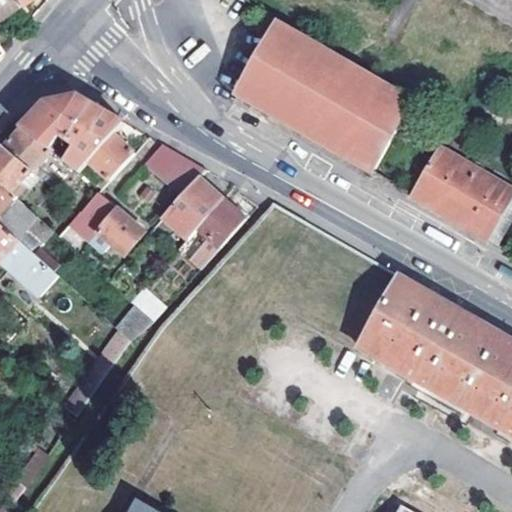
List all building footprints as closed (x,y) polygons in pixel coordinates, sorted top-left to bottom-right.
[(0,0),(0,15),(18,3),(16,0),(0,0)] [(239,96),(377,176),(417,105),(281,26),(239,96)] [(78,96),(47,103),(42,108),(23,129),(47,152),(60,140),(67,146),(100,109),(78,96)] [(63,167),(76,180),(90,165),(114,137),(125,124),(112,117),(105,113),(100,109),(67,146),(74,153),(63,167)] [(47,152),(23,129),(6,148),(33,172),(50,155),(47,152)] [(90,165),(110,183),(135,155),(114,137),(90,165)] [(162,147),(144,167),(184,199),(199,181),(206,173),(162,147)] [(6,148),(0,153),(0,181),(1,182),(13,193),(33,172),(6,148)] [(511,192),(442,153),(416,198),(492,242),(511,207),(511,192)] [(165,219),(188,240),(198,228),(222,201),(199,181),(184,199),(165,219)] [(0,225),(18,242),(39,217),(13,193),(1,182),(0,182),(0,225)] [(79,217),(124,259),(143,236),(99,194),(79,217)] [(210,237),(221,246),(244,220),(222,201),(198,228),(210,237)] [(48,225),(60,237),(79,217),(67,205),(48,225)] [(0,261),(18,242),(0,225),(0,261)] [(200,270),(221,246),(210,237),(189,260),(200,270)] [(58,278),(18,242),(0,261),(0,263),(39,299),(58,278)] [(511,338),(401,277),(362,346),(511,431),(511,338)] [(135,306),(154,323),(168,307),(146,287),(132,303),(135,306)] [(135,306),(115,329),(119,332),(130,342),(133,345),(154,323),(135,306)] [(67,409),(76,416),(130,342),(119,332),(87,375),(89,378),(67,409)] [(0,506),(0,511),(7,511),(25,487),(16,481),(0,506)] [(155,511),(135,500),(129,511),(155,511)]
